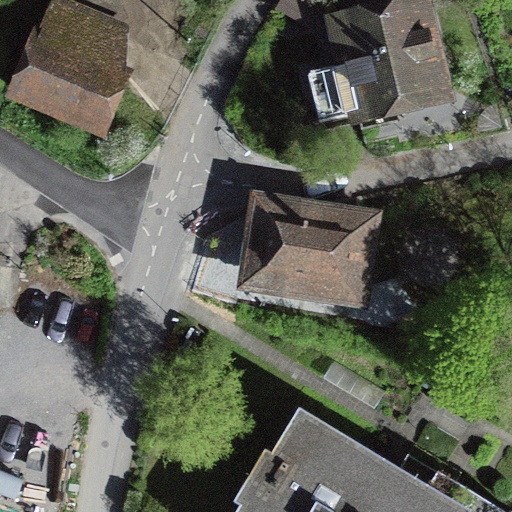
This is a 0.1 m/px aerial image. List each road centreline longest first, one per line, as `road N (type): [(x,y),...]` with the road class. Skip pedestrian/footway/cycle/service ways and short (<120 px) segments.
road 1 (residential): [(99,511),(161,224)]
road 2 (residential): [(161,224),(210,84),(255,0)]
road 3 (residential): [(0,143),(92,199),(161,224)]
